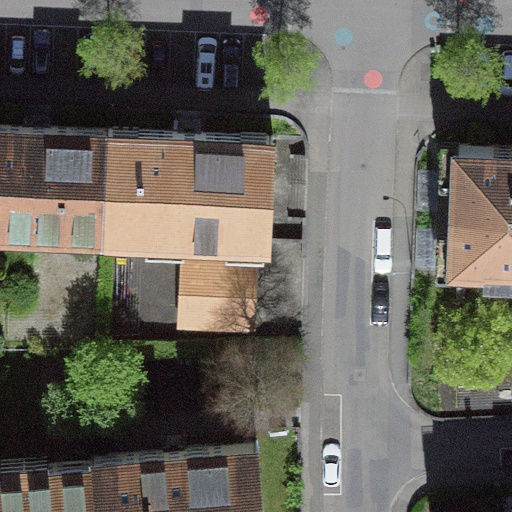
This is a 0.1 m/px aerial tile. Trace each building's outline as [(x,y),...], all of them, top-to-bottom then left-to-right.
[(0,228),(103,233),(108,127),(38,124),(0,122),(0,228)] [(190,131),(108,127),(103,233),(268,239),(273,134),(190,131)] [(511,144),(453,142),(448,267),(485,268),(485,277),(511,278),(511,144)] [(254,263),(184,260),(181,321),(252,324),(253,293),(254,263)] [(93,454),(97,511),(261,511),(256,441),(174,447),(93,454)] [(97,511),(93,454),(91,454),(91,460),(0,467),(0,511),(97,511)]
